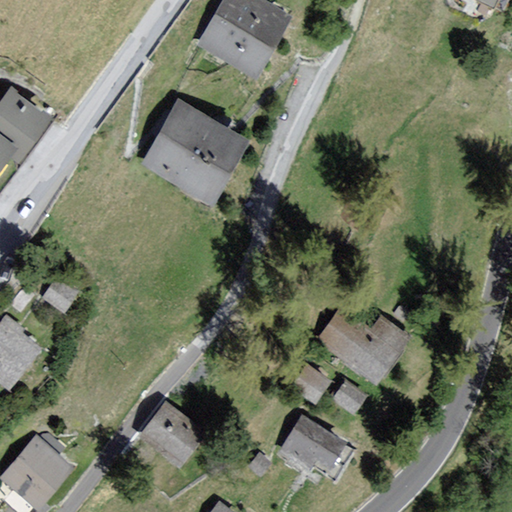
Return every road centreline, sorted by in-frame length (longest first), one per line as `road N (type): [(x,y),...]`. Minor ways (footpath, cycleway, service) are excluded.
road 1 (residential): [(65,511),(222,328),(340,54)]
road 2 (tertiary): [(511,230),(455,418),(431,457),(377,511)]
road 3 (residential): [(172,0),(0,236)]
